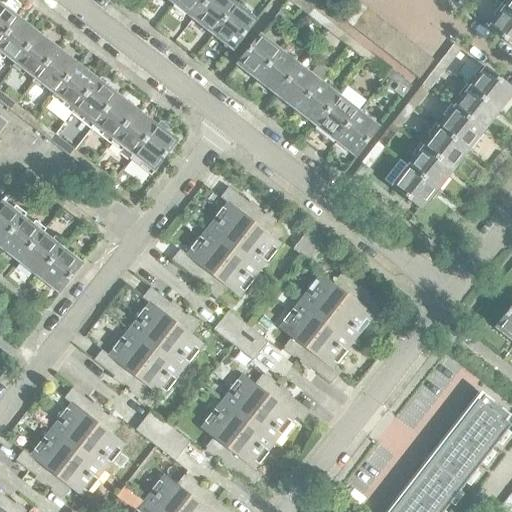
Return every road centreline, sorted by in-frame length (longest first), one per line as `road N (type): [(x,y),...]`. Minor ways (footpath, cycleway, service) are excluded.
road 1 (residential): [(0,416),(226,122)]
road 2 (residential): [(452,297),(226,122)]
road 3 (residential): [(452,297),(282,511)]
road 4 (residential): [(226,122),(68,0)]
